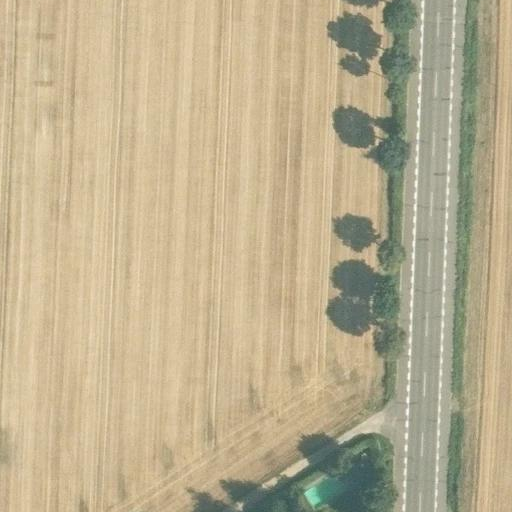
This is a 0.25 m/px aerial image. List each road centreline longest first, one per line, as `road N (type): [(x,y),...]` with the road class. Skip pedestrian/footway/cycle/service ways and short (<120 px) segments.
road 1 (secondary): [(418,511),(439,0)]
road 2 (track): [(421,412),(376,419),(231,511)]
